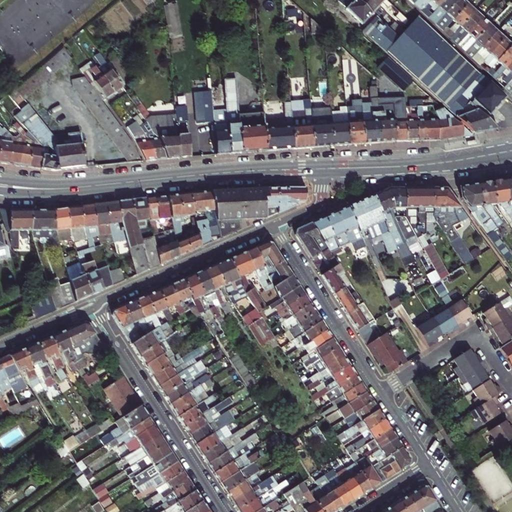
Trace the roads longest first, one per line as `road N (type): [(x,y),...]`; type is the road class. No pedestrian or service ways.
road 1 (residential): [(224,511),(92,305)]
road 2 (residential): [(271,226),(380,391)]
road 3 (residential): [(92,305),(271,226)]
road 4 (secondary): [(511,149),(437,163),(322,168)]
road 5 (secondary): [(0,190),(57,192),(175,177)]
road 6 (secondary): [(175,177),(62,185),(0,179)]
road 7 (residential): [(380,391),(476,332),(511,383)]
road 8 (secondary): [(322,168),(175,177)]
road 9 (residential): [(511,100),(403,0)]
